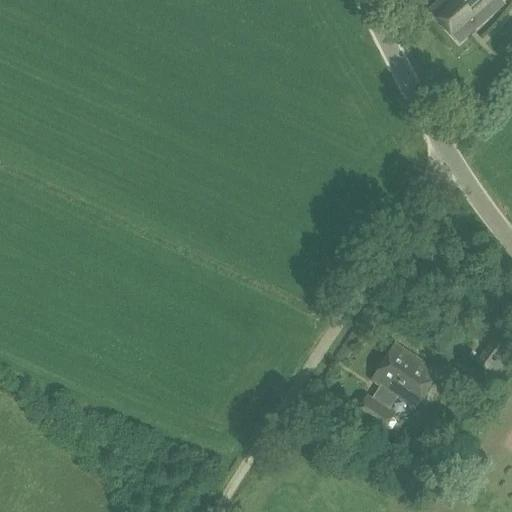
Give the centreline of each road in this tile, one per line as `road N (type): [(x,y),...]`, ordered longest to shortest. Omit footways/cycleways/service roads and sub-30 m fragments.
road 1 (track): [(212,511),(441,156)]
road 2 (tertiary): [(511,247),(441,156),(363,0)]
